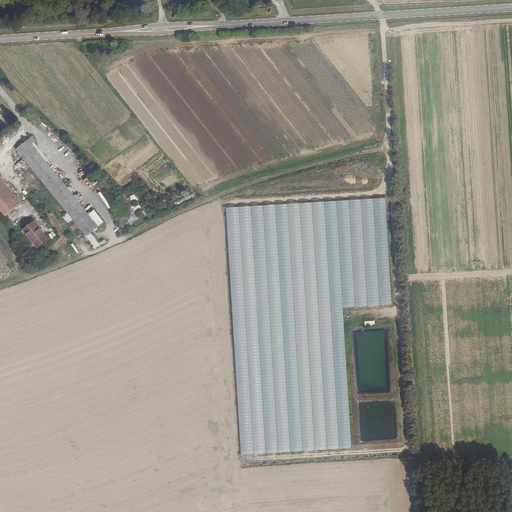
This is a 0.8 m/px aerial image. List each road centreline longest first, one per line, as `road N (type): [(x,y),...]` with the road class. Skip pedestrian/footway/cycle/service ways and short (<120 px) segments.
road 1 (tertiary): [(0,39),(511,7)]
road 2 (track): [(412,511),(379,15)]
road 3 (track): [(387,147),(242,185),(0,287)]
